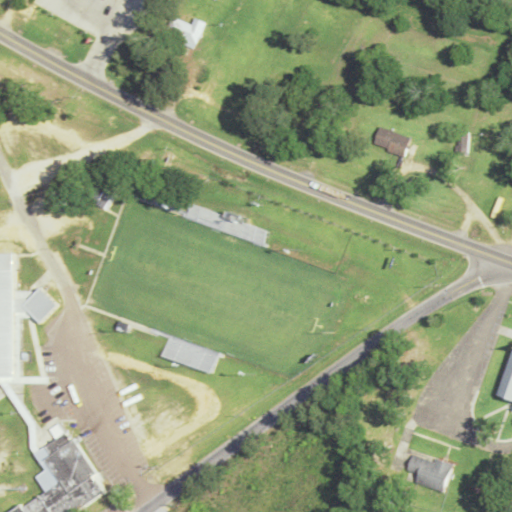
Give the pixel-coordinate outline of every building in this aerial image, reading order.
[(231,9),(218,3),(212,17),(224,23),(231,9)] [(162,43),(190,55),(201,29),(172,17),(162,43)] [(381,126),(375,142),(388,147),(388,150),(403,156),(410,137),(381,126)] [(468,149),(468,134),(458,134),(458,148),(468,149)] [(103,190),(94,185),(86,198),(105,209),(116,187),(107,182),(103,190)] [(264,244),(268,228),(189,204),(184,220),(264,244)] [(0,270),(12,270),(12,290),(36,290),(39,287),(56,304),(39,322),(34,317),(13,317),(14,375),(0,375),(0,270)] [(511,356),(499,393),(511,397),(511,356)] [(74,511),(105,491),(96,478),(94,479),(93,476),(99,472),(74,435),(71,437),(66,430),(44,445),(50,453),(43,458),(59,481),(22,506),(25,511),(74,511)] [(414,454),(436,461),(437,458),(454,464),(444,490),(406,476),(414,454)]
